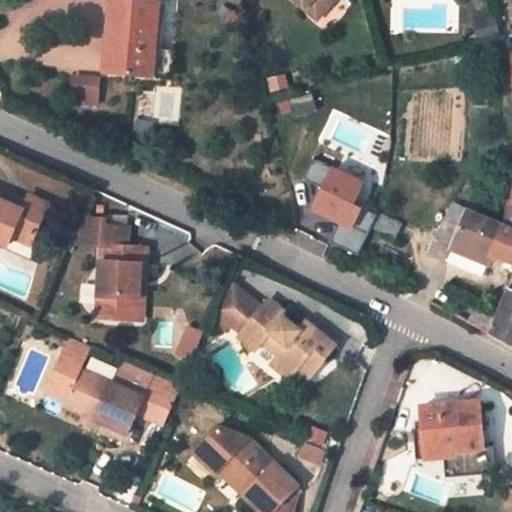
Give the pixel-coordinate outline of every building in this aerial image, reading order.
[(160,3),(129,0),(111,0),(108,39),(112,39),(109,72),(155,76),(156,55),(160,3)] [(296,0),(306,8),(312,0),(320,0),(329,7),(334,0),(296,0)] [(329,7),(320,0),(312,0),(306,8),(318,19),(329,7)] [(99,98),(98,74),(72,75),(73,99),(99,98)] [(384,159),(359,154),(357,171),(386,178),(387,170),(383,170),(384,166),(384,159)] [(380,198),(362,191),(355,186),(351,193),(360,197),(356,203),(374,211),(380,198)] [(18,199),(0,190),(0,199),(15,206),(18,199)] [(0,241),(9,245),(14,237),(32,244),(49,204),(30,196),(22,191),(18,199),(15,206),(0,199),(0,241)] [(374,211),(356,203),(351,216),(368,224),(374,211)] [(511,228),(507,226),(468,211),(453,204),(429,254),(444,260),(445,258),(449,247),(488,262),(491,263),(495,255),(511,259),(511,228)] [(403,224),(380,211),(371,225),(396,238),(403,224)] [(107,218),(84,216),(74,242),(103,244),(99,317),(139,320),(142,264),(147,264),(148,247),(128,246),(129,226),(107,225),(107,218)] [(449,247),(445,258),(483,274),(488,262),(449,247)] [(142,264),(139,320),(143,320),(147,264),(142,264)] [(262,308),(228,280),(211,320),(224,331),(231,322),(242,332),(259,346),(263,342),(278,355),(272,363),(290,378),(296,371),(299,368),(310,378),(337,346),(307,320),(301,329),(285,315),(286,313),(269,299),(262,308)] [(511,288),(508,287),(496,317),(489,334),(511,346),(511,288)] [(496,317),(477,305),(467,323),(489,334),(496,317)] [(191,358),(202,330),(187,324),(176,352),(191,358)] [(259,346),(242,332),(239,335),(256,350),(259,346)] [(89,346),(69,336),(52,376),(71,385),(65,399),(63,404),(83,414),(96,420),(127,433),(135,413),(163,425),(180,386),(124,361),(114,383),(80,369),(89,346)] [(307,381),(310,378),(299,368),(296,371),(307,381)] [(71,385),(52,376),(45,390),(65,399),(71,385)] [(481,400),(421,405),(423,427),(425,447),(443,445),(444,450),(485,446),(481,400)] [(96,420),(83,414),(80,421),(93,427),(96,420)] [(250,439),(221,427),(198,452),(219,473),(220,471),(225,465),(250,490),(246,494),(263,511),(293,511),(299,498),(293,493),(300,486),(250,439)] [(416,458),(444,456),(444,450),(443,445),(425,447),(423,427),(413,428),(416,458)] [(319,465),(327,449),(309,440),(301,455),(319,465)] [(485,446),(444,450),(444,456),(446,476),(496,472),(494,445),(485,446)] [(250,490),(225,465),(220,471),(246,494),(250,490)]
